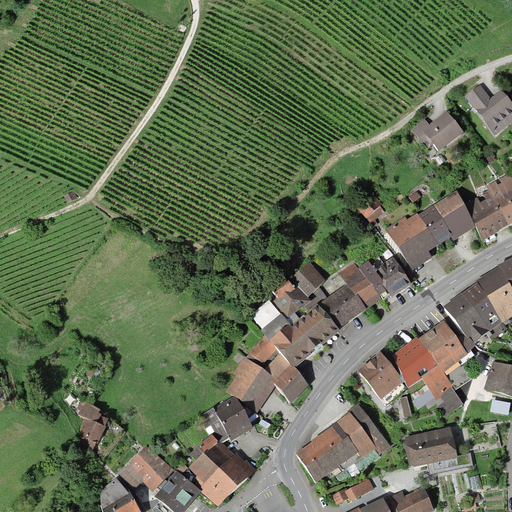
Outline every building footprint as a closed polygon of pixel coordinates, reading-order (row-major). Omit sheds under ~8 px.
[(489,99),(479,86),(464,98),(494,136),(511,121),(511,106),(500,91),(489,99)] [(428,126),(424,121),(412,131),(422,143),(426,140),(432,146),(434,144),(440,151),(463,133),(446,112),(428,126)] [(486,187),(489,191),(509,225),(511,223),(511,179),(509,174),(486,187)] [(463,204),(475,227),(483,241),(509,225),(489,191),(463,204)] [(418,192),(409,197),(413,203),(421,197),(418,192)] [(456,192),(419,215),(439,246),(451,238),(454,242),(475,227),(463,204),(456,192)] [(72,193),(64,196),(67,203),(75,199),(72,193)] [(384,212),(381,207),(383,205),(374,194),(357,208),(367,220),(368,219),(371,223),(384,212)] [(419,215),(417,213),(408,219),(406,216),(385,230),(412,272),(435,258),(431,252),(439,246),(419,215)] [(393,259),(375,272),(384,284),(383,286),(387,292),(392,299),(411,285),(398,265),(393,259)] [(511,260),(500,266),(511,288),(511,260)] [(338,274),(347,286),(349,284),(366,311),(382,301),(380,297),(387,292),(383,286),(384,284),(375,272),(368,261),(357,269),(353,263),(338,274)] [(325,281),(309,262),(292,278),(298,286),(308,298),(319,287),(325,281)] [(476,281),(477,283),(502,324),(503,323),(511,317),(511,288),(500,266),(476,281)] [(470,288),(462,294),(490,332),(495,339),(508,329),(503,323),(502,324),(477,283),(470,288)] [(279,311),(282,315),(286,320),(305,307),(309,312),(318,305),(328,298),(319,287),(308,298),(298,286),(294,288),(291,284),(274,295),(278,299),(274,302),(280,310),(279,311)] [(347,286),(328,298),(318,305),(337,331),(366,311),(349,284),(347,286)] [(454,299),(443,308),(465,335),(475,345),(490,332),(462,294),(454,299)] [(260,332),(265,337),(276,351),(280,355),(294,370),(296,369),(340,334),(337,331),(318,305),(309,312),(290,327),(286,320),(282,315),(260,332)] [(444,321),(419,339),(444,372),(453,388),(455,391),(472,379),(462,364),(470,358),(468,355),(459,340),(444,321)] [(459,340),(468,355),(476,346),(475,345),(465,335),(459,340)] [(276,351),(265,337),(250,354),(264,364),(276,351)] [(419,339),(417,337),(393,355),(408,388),(422,378),(426,385),(436,400),(453,388),(444,372),(419,339)] [(403,381),(381,353),(358,370),(380,399),(403,381)] [(271,382),(276,386),(292,404),(301,394),(309,385),(296,369),(294,370),(280,355),(264,371),(274,378),(271,382)] [(236,377),(227,389),(257,413),(276,386),(271,382),(274,378),(264,371),(247,358),(245,356),(232,373),(236,377)] [(511,367),(493,362),(485,390),(511,398),(511,367)] [(436,400),(426,385),(408,398),(418,411),(436,400)] [(455,391),(453,388),(436,400),(447,415),(463,404),(455,391)] [(254,429),(235,397),(200,417),(207,428),(211,426),(220,442),(223,443),(230,439),(232,442),(242,436),(254,429)] [(511,403),(492,400),(490,413),(508,416),(511,403)] [(101,411),(86,403),(79,415),(85,418),(82,422),(85,424),(79,435),(81,436),(80,446),(93,452),(96,444),(98,445),(107,427),(106,427),(109,421),(101,417),(102,415),(99,414),(101,411)] [(348,411),(350,414),(376,449),(380,455),(391,447),(358,404),(348,411)] [(336,424),(337,425),(358,453),(362,459),(376,449),(350,414),(336,424)] [(337,425),(296,456),(316,484),(358,453),(337,425)] [(458,457),(451,428),(406,438),(406,441),(404,443),(410,467),(414,467),(414,468),(428,466),(430,475),(474,466),(471,454),(458,457)] [(201,491),(234,455),(222,443),(219,442),(212,435),(189,454),(196,462),(189,468),(182,462),(175,469),(177,471),(201,491)] [(173,469),(146,446),(118,473),(134,489),(142,481),(153,493),(175,470),(173,469)] [(234,455),(201,491),(218,506),(256,469),(247,460),(244,461),(236,452),(234,455)] [(182,511),(201,491),(177,471),(155,497),(173,511),(182,511)] [(140,511),(131,497),(117,479),(100,492),(101,509),(101,511),(140,511)] [(374,489),(368,479),(346,492),(350,499),(351,502),(374,489)] [(414,511),(429,511),(434,510),(423,488),(406,496),(414,511)] [(390,511),(414,511),(406,496),(403,489),(384,499),(390,511)] [(345,490),(332,497),(337,506),(350,499),(346,492),(345,490)] [(390,511),(384,499),(360,511),(361,511),(390,511)]
